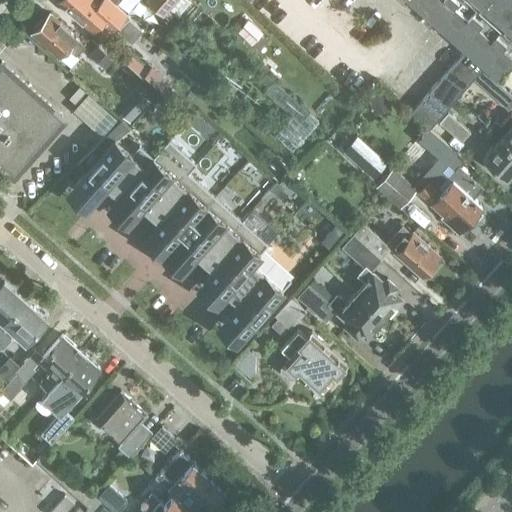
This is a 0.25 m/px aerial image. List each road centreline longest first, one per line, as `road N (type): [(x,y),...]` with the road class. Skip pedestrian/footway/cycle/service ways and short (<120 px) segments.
road 1 (residential): [(511,264),(301,498)]
road 2 (residential): [(102,318),(301,498)]
road 3 (residential): [(0,227),(102,318)]
